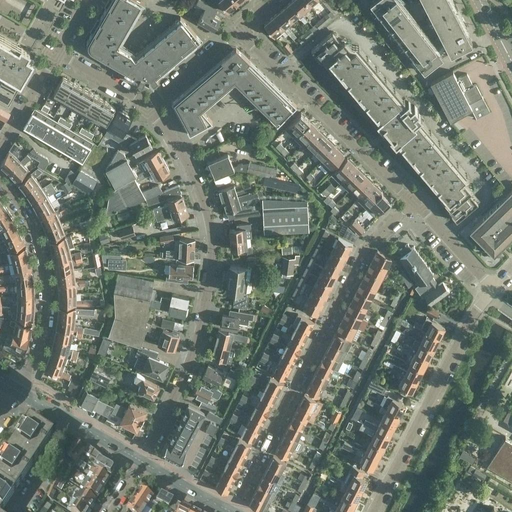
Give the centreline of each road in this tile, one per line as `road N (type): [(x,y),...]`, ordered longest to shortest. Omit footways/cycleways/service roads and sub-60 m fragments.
road 1 (residential): [(141,459),(194,349),(210,274),(198,183),(149,103)]
road 2 (residential): [(230,511),(362,249),(409,203)]
road 3 (residential): [(370,511),(492,286)]
road 4 (residential): [(409,203),(232,31)]
road 5 (residential): [(17,392),(44,327),(44,273),(30,222),(0,180)]
road 6 (secondary): [(141,459),(17,392)]
